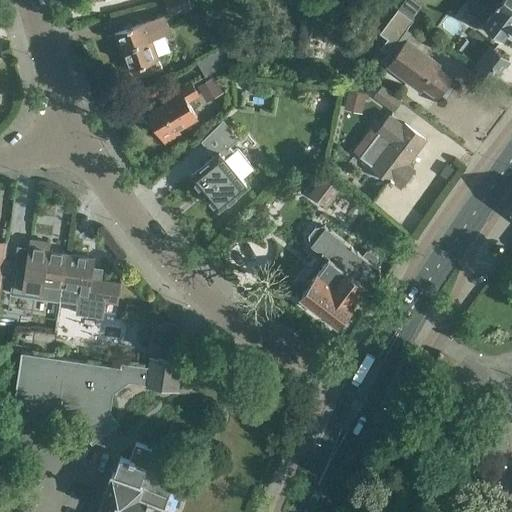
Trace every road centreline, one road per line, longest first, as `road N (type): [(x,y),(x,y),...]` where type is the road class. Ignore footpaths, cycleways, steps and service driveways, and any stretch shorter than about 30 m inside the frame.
road 1 (residential): [(77,133),(139,226),(213,307),(297,357)]
road 2 (primary): [(396,333),(511,163)]
road 3 (primary): [(396,333),(351,386),(317,486)]
road 4 (primary): [(317,486),(367,413),(396,333)]
road 5 (residential): [(30,0),(77,133)]
